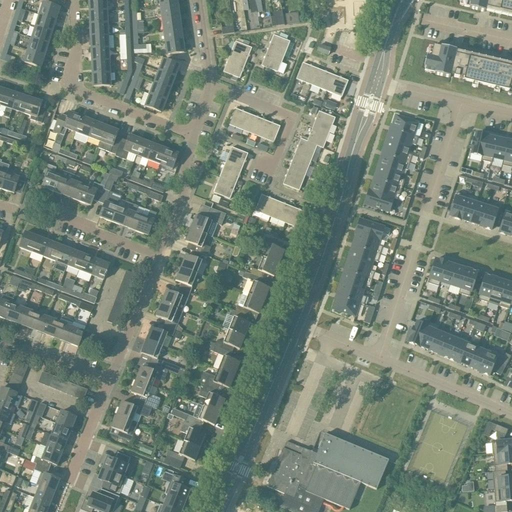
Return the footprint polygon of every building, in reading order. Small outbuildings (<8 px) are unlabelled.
[(89,0),(90,12),(107,12),(106,0),(89,0)] [(257,13),(254,0),(248,0),(251,14),(257,13)] [(254,0),(257,13),(263,12),(260,0),(254,0)] [(511,0),(459,0),(459,1),(471,4),(470,8),(485,12),(486,7),(490,8),(490,9),(511,14),(511,0)] [(40,15),(56,20),(59,8),(44,3),(40,15)] [(177,3),(161,6),(163,18),(179,16),(177,3)] [(21,10),(17,8),(13,20),(18,21),(21,10)] [(91,25),(107,24),(107,12),(90,12),(91,25)] [(298,13),(285,15),(287,25),(300,23),(298,13)] [(36,27),(52,32),(56,20),(40,15),(36,27)] [(164,30),(181,28),(179,16),(163,18),(164,30)] [(275,18),(276,21),(272,22),(272,27),(284,25),(283,17),(275,18)] [(225,19),(227,28),(222,29),(223,35),(234,33),(232,18),(225,19)] [(18,21),(13,20),(10,31),(14,33),(18,21)] [(133,34),(138,34),(144,33),(143,26),(138,26),(137,22),(132,22),(133,34)] [(91,37),(108,36),(107,24),(91,25),(91,37)] [(32,39),(48,44),(52,32),(36,27),(32,39)] [(166,43),(183,40),(181,28),(164,30),(166,43)] [(17,34),(14,33),(10,31),(6,44),(10,45),(10,44),(14,45),(17,34)] [(92,50),(108,49),(108,36),(91,37),(92,50)] [(268,51),(284,57),(290,42),(274,36),(268,51)] [(28,51),(44,56),(48,44),(32,39),(28,51)] [(184,53),(183,40),(166,43),(168,55),(184,53)] [(230,57),(246,64),(252,48),(236,42),(230,57)] [(7,55),(10,45),(6,44),(0,60),(13,64),(15,58),(7,55)] [(317,52),(328,56),(331,49),(320,45),(317,52)] [(441,48),(433,47),(431,58),(426,57),(424,67),(436,70),(435,74),(450,78),(450,76),(459,78),(459,77),(465,78),(464,81),(509,92),(510,89),(511,89),(511,67),(459,55),(459,57),(455,56),(456,51),(441,47),(441,48)] [(92,62),(109,61),(108,49),(92,50),(92,62)] [(28,51),(25,63),(40,68),(44,56),(28,51)] [(268,51),(266,54),(262,66),(278,72),(284,57),(268,51)] [(135,62),(138,64),(143,66),(145,60),(137,57),(135,62)] [(230,57),(224,72),(240,79),(246,64),(230,57)] [(175,78),(179,66),(164,60),(159,72),(175,78)] [(93,74),(110,74),(109,61),(92,62),(93,74)] [(143,66),(138,64),(134,76),(138,77),(143,66)] [(312,85),(318,70),(303,64),(297,79),(312,85)] [(333,75),(318,70),(312,85),(327,91),(333,75)] [(132,72),(127,73),(123,84),(121,83),(117,93),(123,96),(132,72)] [(175,78),(159,72),(155,83),(170,89),(175,78)] [(110,87),(110,74),(93,74),(94,87),(110,87)] [(333,75),(327,91),(342,97),(348,81),(333,75)] [(138,77),(134,76),(130,87),(134,89),(138,77)] [(170,89),(155,83),(150,95),(166,101),(170,89)] [(134,89),(130,87),(125,99),(134,102),(137,95),(132,93),(134,89)] [(4,90),(0,103),(0,105),(6,108),(3,116),(9,118),(12,110),(16,96),(17,94),(4,90)] [(17,94),(16,96),(12,110),(25,114),(30,98),(17,94)] [(166,101),(150,95),(146,107),(161,113),(166,101)] [(30,98),(25,114),(31,116),(30,119),(42,123),(45,112),(40,110),(42,102),(30,98)] [(336,111),(338,104),(328,101),(326,107),(336,111)] [(228,125),(243,131),(250,115),(235,109),(228,125)] [(329,134),(335,118),(319,112),(313,127),(329,134)] [(77,133),(83,117),(70,113),(68,118),(60,115),(54,132),(64,136),(67,129),(77,133)] [(250,115),(243,131),(258,137),(265,121),(250,115)] [(413,137),(414,136),(418,124),(396,116),(391,130),(393,130),(413,137)] [(89,138),(94,122),(83,117),(77,133),(75,139),(86,143),(89,138)] [(265,121),(258,137),(274,143),(280,127),(265,121)] [(101,142),(106,127),(94,122),(89,138),(101,142)] [(106,127),(101,142),(98,148),(116,155),(117,152),(122,139),(116,137),(119,131),(106,127)] [(313,127),(307,142),(317,146),(323,149),(329,134),(313,127)] [(414,136),(413,137),(393,130),(389,143),(409,149),(411,144),(416,146),(418,138),(414,136)] [(421,139),(429,141),(431,135),(423,133),(421,139)] [(471,154),(482,157),(487,137),(487,136),(476,134),(475,139),(473,139),(471,148),(472,148),(471,154)] [(136,156),(142,140),(130,136),(128,142),(122,139),(117,152),(116,156),(126,160),(129,153),(136,156)] [(487,137),(482,157),(481,161),(492,163),(493,159),(497,139),(487,137)] [(311,161),(317,146),(307,142),(301,139),(295,154),(311,161)] [(503,161),(508,142),(507,142),(497,139),(493,159),(503,161)] [(148,160),(154,145),(142,140),(136,156),(148,160)] [(507,142),(508,142),(503,161),(502,166),(511,168),(511,142),(507,141),(507,142)] [(409,149),(389,143),(385,155),(410,163),(412,155),(408,154),(409,151),(409,149)] [(160,165),(166,149),(154,145),(148,160),(160,165)] [(226,163),(242,169),(248,154),(232,148),(226,163)] [(178,154),(166,149),(160,165),(172,170),(178,154)] [(311,161),(295,154),(289,169),(305,176),(311,161)] [(381,168),(401,174),(403,169),(407,171),(410,163),(385,155),(381,168)] [(0,189),(1,190),(9,166),(1,163),(2,161),(0,160),(0,189)] [(236,184),(242,169),(226,163),(220,178),(236,184)] [(55,192),(61,177),(54,174),(57,168),(47,164),(43,174),(43,178),(46,179),(43,187),(55,192)] [(9,166),(1,190),(14,194),(16,189),(23,191),(25,185),(28,176),(20,173),(19,178),(7,174),(9,166)] [(400,179),(401,174),(381,168),(377,180),(402,188),(404,181),(400,179)] [(305,176),(289,169),(283,185),(299,191),(305,176)] [(67,197),(75,176),(72,181),(61,177),(55,192),(67,197)] [(79,201),(85,186),(77,183),(80,178),(75,176),(67,197),(79,201)] [(236,184),(220,178),(214,193),(230,199),(236,184)] [(402,188),(377,180),(373,192),(373,193),(393,199),(395,195),(399,196),(402,188)] [(85,186),(79,201),(91,206),(93,200),(99,203),(104,190),(105,187),(94,183),(92,189),(85,186)] [(151,189),(163,194),(166,187),(153,183),(151,189)] [(111,222),(117,206),(120,200),(108,195),(110,192),(104,190),(99,203),(105,205),(100,217),(111,222)] [(369,191),(365,205),(389,212),(393,199),(373,193),(373,192),(369,191)] [(151,192),(149,198),(161,203),(163,197),(151,192)] [(467,201),(468,196),(457,193),(449,216),(453,218),(460,220),(466,201),(467,201)] [(255,211),(271,217),(277,201),(262,195),(255,211)] [(123,226),(129,211),(132,204),(127,202),(124,209),(118,207),(121,200),(120,200),(117,206),(111,222),(123,226)] [(277,201),(271,217),(285,223),(292,207),(277,201)] [(467,201),(466,201),(460,220),(470,223),(476,204),(475,204),(467,201)] [(488,203),(486,207),(487,207),(481,226),(480,226),(480,227),(491,230),(499,206),(488,203)] [(135,231),(141,216),(136,214),(138,207),(132,204),(129,211),(123,226),(135,231)] [(481,226),(487,207),(486,207),(478,205),(476,204),(470,223),(480,226),(481,226)] [(292,207),(285,223),(300,229),(307,213),(292,207)] [(206,235),(212,223),(221,226),(226,215),(211,209),(206,220),(196,216),(191,229),(206,235)] [(135,231),(148,236),(154,221),(157,214),(150,211),(147,218),(141,216),(135,231)] [(510,236),(511,229),(511,215),(505,213),(499,233),(510,237),(510,236)] [(359,234),(380,241),(384,228),(360,220),(355,233),(359,235),(359,234)] [(206,235),(191,229),(186,242),(193,245),(201,248),(209,251),(210,248),(203,245),(206,235)] [(32,252),(37,237),(26,232),(20,248),(32,252)] [(359,235),(355,247),(380,255),(383,247),(378,246),(380,241),(359,234),(359,235)] [(44,257),(49,242),(37,237),(32,252),(44,257)] [(267,250),(263,259),(279,265),(284,251),(282,250),(284,245),(265,237),(262,243),(269,245),(267,250)] [(56,262),(62,246),(49,242),(44,257),(56,262)] [(209,251),(201,248),(193,245),(190,251),(194,252),(192,257),(186,255),(181,268),(196,274),(202,261),(202,262),(204,256),(207,257),(209,251)] [(68,266),(73,251),(62,246),(56,262),(68,266)] [(351,259),(372,266),(373,261),(378,263),(380,255),(355,247),(351,259)] [(80,271),(86,255),(73,251),(68,266),(80,271)] [(92,275),(97,260),(86,255),(80,271),(92,275)] [(279,265),(263,259),(259,271),(253,268),(250,275),(261,279),(264,273),(274,277),(279,265)] [(351,259),(347,272),(372,280),(375,272),(370,271),(372,266),(351,259)] [(92,275),(104,280),(110,265),(97,260),(92,275)] [(446,264),(447,263),(439,261),(435,260),(428,284),(439,287),(440,283),(440,282),(446,263),(446,264)] [(216,273),(223,275),(227,266),(220,263),(216,273)] [(450,286),(456,267),(446,264),(446,263),(440,282),(440,283),(450,286)] [(460,289),(466,270),(456,267),(450,286),(452,286),(460,289)] [(196,274),(181,268),(176,281),(181,283),(179,289),(190,293),(192,287),(191,287),(196,274)] [(466,269),(466,270),(460,289),(458,293),(470,297),(477,273),(466,269)] [(124,277),(135,281),(138,275),(127,271),(124,277)] [(343,284),(364,291),(365,286),(370,288),(372,280),(347,272),(343,284)] [(243,294),(248,296),(264,302),(269,288),(259,284),(261,279),(250,275),(245,273),(243,278),(248,280),(243,294)] [(496,280),(496,279),(485,276),(477,300),(488,303),(496,280)] [(135,281),(124,277),(122,283),(133,287),(135,281)] [(498,306),(506,283),(496,280),(488,303),(498,306)] [(133,287),(122,283),(120,288),(131,292),(133,287)] [(511,305),(510,305),(511,299),(511,284),(506,283),(498,306),(509,310),(511,305)] [(339,297),(359,304),(364,306),(367,297),(362,296),(364,291),(343,284),(339,297)] [(131,292),(120,288),(118,294),(129,298),(131,292)] [(162,303),(177,309),(180,302),(185,305),(187,299),(190,293),(179,289),(177,295),(167,291),(162,303)] [(94,304),(97,298),(85,294),(82,300),(94,304)] [(129,298),(118,294),(116,300),(126,304),(129,298)] [(0,316),(6,319),(12,304),(14,299),(2,295),(0,299),(0,316)] [(264,302),(248,296),(246,303),(241,301),(239,306),(238,306),(235,312),(246,316),(249,310),(259,314),(264,302)] [(339,297),(338,296),(333,310),(355,317),(359,304),(339,297)] [(126,304),(116,300),(114,305),(125,309),(126,304)] [(93,307),(81,303),(79,309),(91,313),(93,307)] [(177,309),(162,303),(156,317),(166,321),(164,326),(175,331),(177,325),(182,312),(177,310),(177,309)] [(24,309),(12,304),(6,319),(18,324),(24,309)] [(125,309),(114,305),(112,311),(122,315),(125,309)] [(374,309),(367,306),(366,310),(367,315),(372,316),(374,309)] [(36,313),(24,309),(18,324),(30,329),(36,313)] [(109,317),(120,321),(122,315),(112,311),(109,317)] [(246,316),(235,312),(233,317),(234,318),(229,331),(245,337),(250,324),(244,322),(246,316)] [(36,313),(30,329),(42,333),(48,318),(36,313)] [(109,317),(107,322),(118,326),(120,321),(109,317)] [(54,338),(60,322),(48,318),(42,333),(54,338)] [(419,347),(419,346),(427,328),(428,325),(417,321),(414,328),(413,328),(410,337),(411,337),(408,343),(419,347)] [(66,342),(72,327),(60,322),(54,338),(66,342)] [(147,341),(162,347),(167,334),(173,337),(175,331),(164,326),(162,332),(152,328),(147,341)] [(78,347),(80,342),(84,332),(72,327),(66,342),(78,347)] [(427,328),(419,346),(419,347),(429,350),(437,332),(435,331),(427,328)] [(245,337),(229,331),(224,343),(223,343),(220,349),(231,354),(234,347),(240,350),(245,337)] [(84,332),(80,342),(85,344),(89,334),(84,332)] [(437,332),(429,350),(439,354),(439,355),(447,336),(446,336),(437,332)] [(447,336),(439,355),(439,354),(438,355),(449,359),(458,336),(448,332),(446,336),(447,336)] [(89,334),(85,344),(91,347),(95,336),(89,334)] [(95,336),(91,347),(97,349),(101,338),(95,336)] [(459,364),(459,363),(467,345),(469,340),(458,336),(449,359),(459,364)] [(101,338),(97,349),(102,351),(106,340),(101,338)] [(106,340),(102,351),(108,353),(112,342),(106,340)] [(162,347),(147,341),(141,354),(152,358),(149,364),(160,368),(163,362),(157,360),(162,347)] [(467,345),(459,363),(469,367),(477,349),(467,345)] [(486,353),(479,371),(478,371),(478,372),(489,376),(499,353),(488,348),(486,353)] [(219,370),(234,377),(240,363),(230,359),(231,354),(220,349),(219,354),(224,357),(219,370)] [(477,349),(469,367),(478,371),(479,371),(486,353),(477,349)] [(500,363),(506,366),(511,357),(505,353),(500,363)] [(167,371),(183,377),(186,370),(163,361),(163,362),(160,368),(167,371)] [(15,368),(26,372),(28,366),(17,362),(15,368)] [(136,380),(152,386),(155,378),(163,381),(167,371),(160,368),(149,364),(147,369),(141,367),(136,380)] [(26,372),(15,368),(13,373),(24,378),(26,372)] [(234,377),(219,370),(214,382),(209,380),(206,387),(217,391),(219,384),(229,389),(234,377)] [(44,385),(48,374),(43,372),(39,383),(44,385)] [(24,378),(13,373),(11,379),(21,383),(24,378)] [(48,374),(44,385),(50,387),(54,377),(48,374)] [(54,377),(50,387),(55,389),(60,379),(54,377)] [(21,383),(11,379),(8,385),(19,389),(21,383)] [(60,379),(55,389),(61,392),(65,381),(60,379)] [(152,386),(136,380),(131,393),(137,395),(134,401),(151,408),(152,408),(156,409),(159,400),(153,398),(154,396),(149,394),(152,386)] [(65,381),(61,392),(67,394),(71,383),(65,381)] [(71,383),(67,394),(72,396),(77,386),(71,383)] [(6,390),(17,394),(19,389),(8,385),(6,390)] [(78,399),(82,388),(77,386),(72,396),(78,399)] [(204,407),(219,413),(225,400),(215,396),(217,391),(206,387),(204,392),(209,394),(204,407)] [(6,390),(2,388),(0,392),(0,400),(12,406),(17,394),(6,390)] [(78,399),(83,401),(88,390),(82,388),(78,399)] [(286,399),(277,428),(286,431),(295,402),(286,399)] [(12,406),(0,400),(0,415),(13,421),(15,415),(10,413),(12,406)] [(27,412),(29,413),(33,415),(38,402),(32,400),(27,412)] [(117,415),(132,421),(135,413),(140,415),(141,413),(148,416),(151,408),(134,401),(132,406),(122,402),(117,415)] [(36,415),(40,417),(42,418),(46,406),(40,403),(36,415)] [(219,413),(204,407),(199,420),(194,418),(191,424),(202,428),(205,422),(214,426),(219,413)] [(174,408),(172,415),(186,421),(189,415),(174,408)] [(56,424),(72,430),(76,418),(61,412),(56,424)] [(13,421),(0,415),(0,429),(3,430),(5,423),(11,425),(13,421)] [(132,421),(117,415),(111,428),(122,432),(119,438),(131,442),(135,431),(129,429),(132,421)] [(56,424),(51,436),(67,442),(72,430),(56,424)] [(184,442),(200,448),(205,435),(200,433),(202,428),(191,424),(189,429),(190,429),(184,442)] [(24,425),(19,436),(24,438),(28,427),(24,425)] [(505,436),(508,430),(496,425),(493,431),(505,436)] [(3,430),(0,429),(0,449),(9,453),(18,457),(20,451),(4,444),(6,439),(0,436),(3,430)] [(67,442),(51,436),(45,434),(40,445),(47,448),(62,454),(64,453),(66,449),(65,447),(67,442)] [(268,485),(267,487),(284,494),(279,507),(291,511),(318,511),(324,499),(349,510),(360,483),(377,490),(389,461),(325,434),(317,454),(287,442),(284,449),(283,448),(270,479),(268,485)] [(493,454),(511,452),(511,440),(491,443),(492,455),(493,455),(493,454)] [(200,448),(184,442),(179,455),(174,453),(171,458),(183,463),(185,457),(195,461),(200,448)] [(142,444),(139,451),(151,455),(153,449),(142,444)] [(62,454),(47,448),(42,459),(36,457),(34,463),(37,464),(49,469),(52,464),(57,466),(62,454)] [(0,457),(3,458),(3,457),(5,458),(7,457),(9,453),(0,449),(0,457)] [(511,452),(493,454),(493,455),(494,466),(507,465),(511,464),(511,452)] [(131,458),(118,453),(115,460),(107,458),(103,469),(123,477),(123,476),(131,458)] [(33,463),(31,462),(27,460),(26,460),(23,468),(33,472),(36,465),(33,463)] [(37,485),(55,492),(60,480),(47,475),(49,469),(37,464),(35,470),(42,473),(37,485)] [(120,495),(127,478),(123,476),(123,477),(103,469),(98,480),(104,482),(102,488),(120,495)] [(184,489),(187,481),(165,472),(164,473),(172,476),(169,483),(164,494),(168,496),(168,495),(185,502),(189,491),(184,489)] [(494,491),(511,489),(511,477),(506,478),(493,479),(494,491)] [(55,492),(37,485),(39,486),(35,498),(50,504),(55,492)] [(511,489),(494,491),(495,507),(506,506),(506,502),(511,501),(511,489)] [(98,496),(93,494),(88,507),(100,511),(113,511),(119,497),(101,490),(98,496)] [(180,511),(185,502),(168,495),(168,496),(164,506),(177,511),(180,511)] [(46,511),(50,504),(35,498),(29,496),(24,508),(30,510),(34,511),(46,511)]
